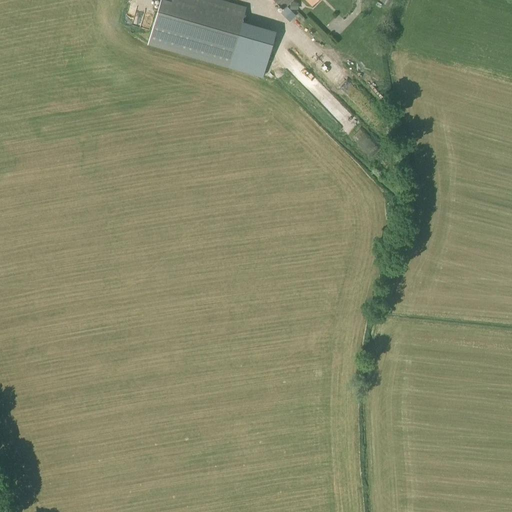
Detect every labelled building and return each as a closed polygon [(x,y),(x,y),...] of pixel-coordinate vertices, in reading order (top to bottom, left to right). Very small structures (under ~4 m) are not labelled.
[(228,68),(235,44),(245,8),(218,0),(172,0),(173,1),(170,0),(160,0),(147,45),(228,68)] [(273,0),(283,9),(292,0),(306,0),(312,5),(316,0),(273,0)] [(339,18),(330,28),(338,36),(348,25),(339,18)] [(294,75),(305,68),(301,62),(290,69),(294,75)] [(253,74),(258,78),(265,70),(259,66),(253,74)]
